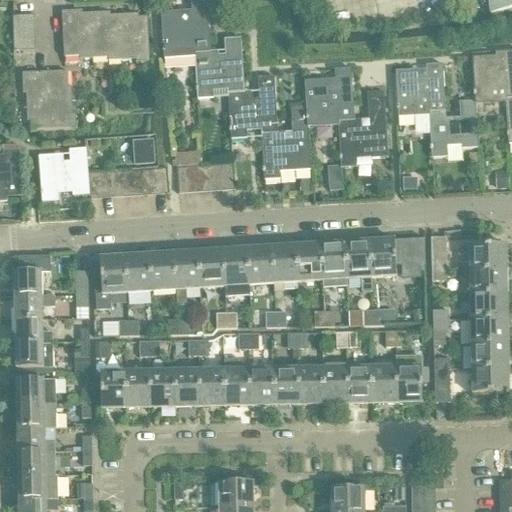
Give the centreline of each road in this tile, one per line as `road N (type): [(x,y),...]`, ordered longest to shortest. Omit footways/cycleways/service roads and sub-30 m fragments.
road 1 (residential): [(0,239),(511,205)]
road 2 (residential): [(511,437),(145,444),(130,460),(130,511)]
